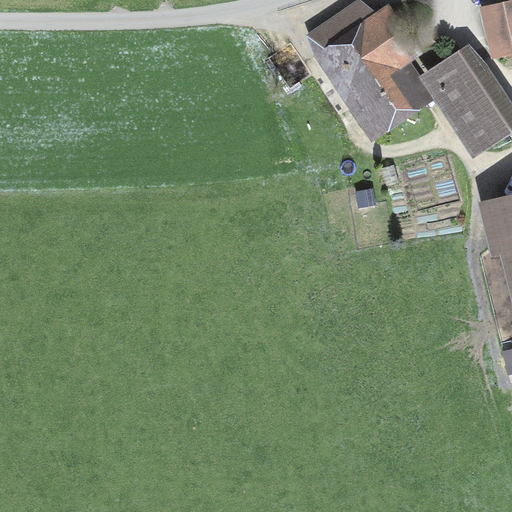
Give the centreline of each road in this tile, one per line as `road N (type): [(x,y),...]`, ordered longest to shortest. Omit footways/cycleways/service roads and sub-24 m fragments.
road 1 (track): [(511,167),(481,167),(448,135),(381,153),(355,132),(263,4)]
road 2 (track): [(277,0),(186,17),(0,21)]
